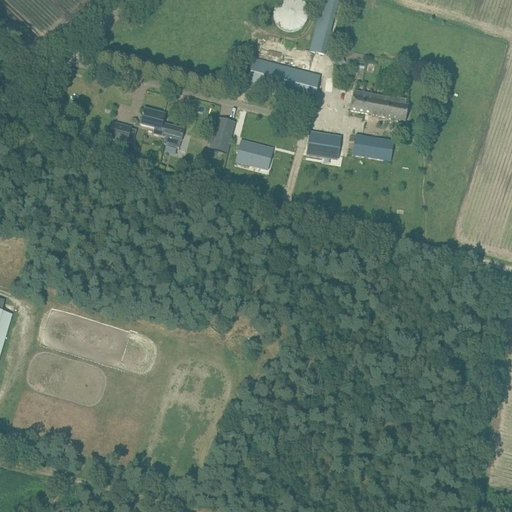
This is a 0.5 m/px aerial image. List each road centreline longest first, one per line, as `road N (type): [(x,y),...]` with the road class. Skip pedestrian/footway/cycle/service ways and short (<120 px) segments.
road 1 (track): [(123,161),(498,268)]
road 2 (unknown): [(135,70),(292,117),(342,119)]
road 3 (tertiary): [(0,94),(122,0)]
